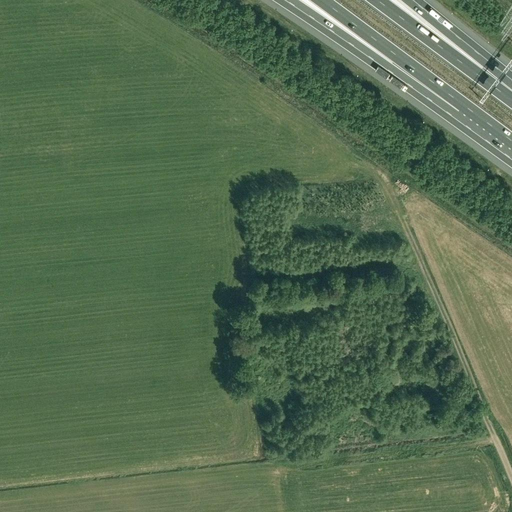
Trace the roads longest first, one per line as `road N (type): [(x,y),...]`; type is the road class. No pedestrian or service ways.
road 1 (track): [(362,160),(386,179),(511,473)]
road 2 (motorway): [(283,0),(414,89),(461,108)]
road 3 (motorway): [(318,0),(461,108)]
road 4 (motorway): [(511,100),(376,0)]
road 5 (motorway): [(511,97),(410,0)]
